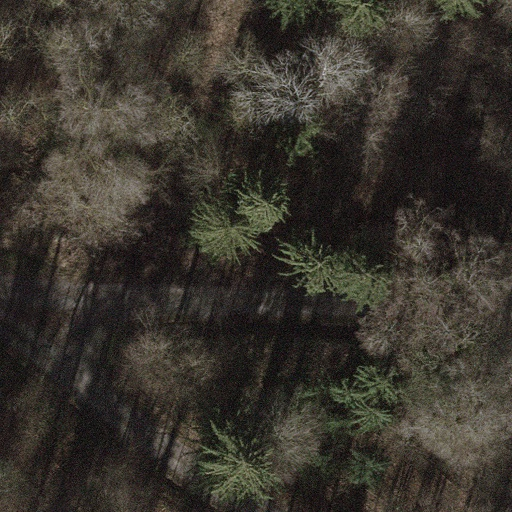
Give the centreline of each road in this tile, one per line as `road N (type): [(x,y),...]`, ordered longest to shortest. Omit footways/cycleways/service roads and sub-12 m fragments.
road 1 (track): [(511,311),(0,287)]
road 2 (track): [(263,511),(183,467),(0,310)]
